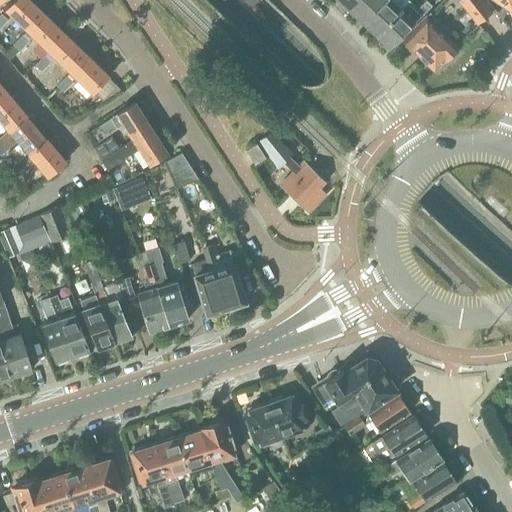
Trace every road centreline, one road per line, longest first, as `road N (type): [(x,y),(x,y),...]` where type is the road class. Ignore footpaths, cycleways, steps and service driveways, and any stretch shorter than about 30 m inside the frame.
road 1 (secondary): [(225,0),(511,259)]
road 2 (tertiary): [(0,434),(250,353)]
road 3 (residential): [(153,80),(286,271)]
road 4 (tertiary): [(422,159),(291,0)]
road 5 (tertiary): [(250,353),(413,294)]
road 6 (tertiary): [(389,252),(361,280),(250,353)]
road 7 (residential): [(0,216),(87,178),(87,163),(68,139)]
road 8 (residential): [(511,502),(456,413),(456,378)]
